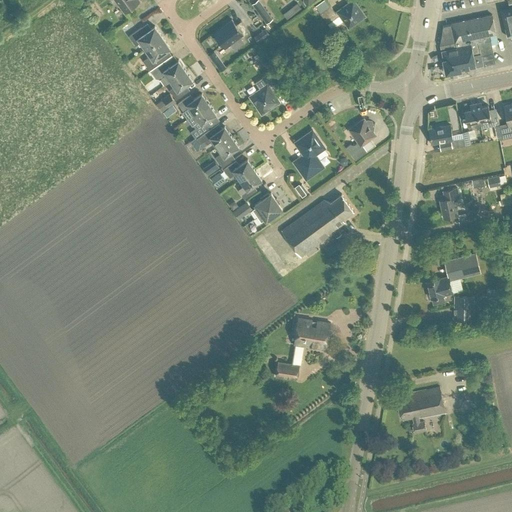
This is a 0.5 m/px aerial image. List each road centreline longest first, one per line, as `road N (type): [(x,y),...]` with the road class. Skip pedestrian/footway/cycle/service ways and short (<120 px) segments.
road 1 (secondary): [(347,511),(411,99)]
road 2 (residential): [(258,142),(341,88),(413,78)]
road 3 (residential): [(258,142),(179,35)]
